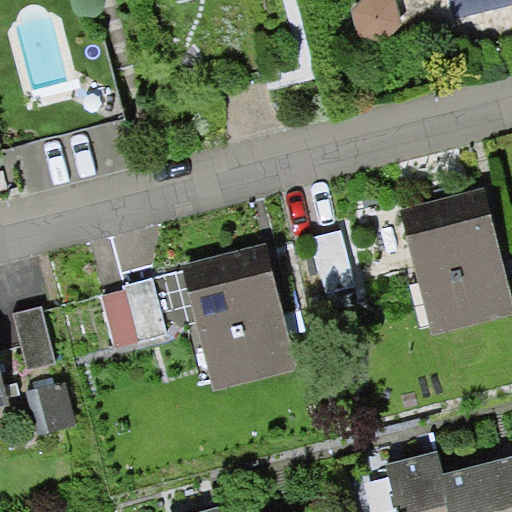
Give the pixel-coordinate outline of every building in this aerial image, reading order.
[(402,8),(382,0),(374,0),(354,18),(369,41),(392,47),(408,33),(402,8)] [(511,247),(501,197),(411,218),(438,334),(511,317),(511,247)] [(344,233),(318,241),(333,297),(360,290),(344,233)] [(280,257),(195,276),(221,391),(306,371),(280,257)] [(159,285),(105,299),(120,357),(174,342),(159,285)] [(47,314),(18,321),(32,374),(60,367),(47,314)] [(0,335),(0,412),(19,407),(0,335)] [(71,383),(28,394),(42,443),(84,431),(71,383)] [(436,449),(385,462),(398,511),(452,511),(442,472),(436,449)] [(511,511),(511,453),(442,472),(452,511),(511,511)]
